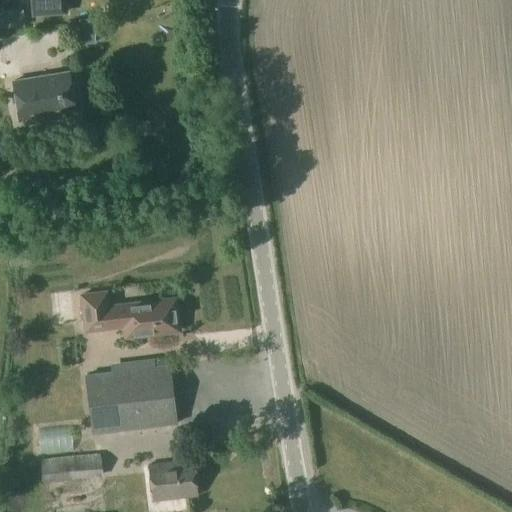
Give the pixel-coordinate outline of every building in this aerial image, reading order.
[(31,0),(34,16),(66,12),(63,0),(31,0)] [(80,44),(95,43),(94,19),(79,20),(80,44)] [(20,120),(75,111),(68,72),(13,81),(20,120)] [(81,295),(86,331),(128,326),(130,337),(149,335),(149,332),(177,329),(174,301),(151,304),(150,301),(121,305),(122,307),(109,309),(107,292),(81,295)] [(161,359),(96,364),(97,374),(76,376),(80,435),(166,429),(161,359)] [(42,385),(18,388),(22,424),(70,419),(67,395),(43,397),(42,385)] [(66,423),(23,429),(24,443),(36,442),(37,452),(30,452),(31,467),(75,462),(73,447),(61,449),(60,439),(68,438),(66,423)] [(144,496),(114,500),(115,511),(208,511),(205,488),(197,490),(198,499),(183,501),(182,495),(145,500),(144,496)]
